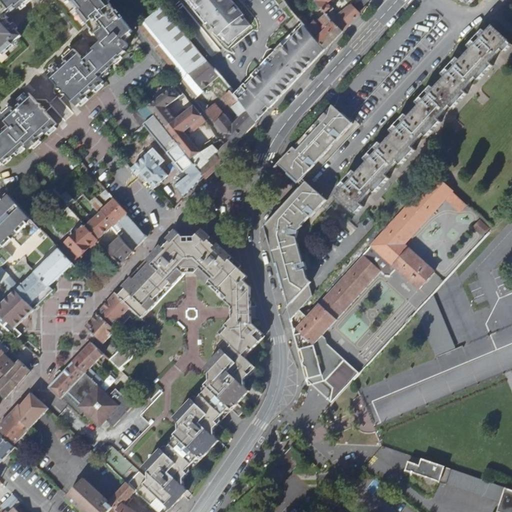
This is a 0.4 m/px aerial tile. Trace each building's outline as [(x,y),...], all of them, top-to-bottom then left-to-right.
[(0,0),(0,168),(16,155),(17,156),(27,146),(31,150),(42,140),(41,139),(46,134),(47,136),(58,126),(30,95),(19,105),(20,106),(15,111),(10,116),(4,121),(10,127),(0,136),(0,57),(22,37),(12,26),(8,21),(3,16),(10,10),(13,13),(18,8),(19,10),(25,5),(29,2),(31,0),(69,0),(95,30),(100,37),(104,42),(84,60),(78,53),(73,58),(70,61),(68,63),(63,68),(61,66),(50,76),(78,107),(89,98),(87,96),(93,92),(94,93),(105,84),(101,79),(112,69),(111,68),(127,54),(124,50),(126,50),(127,49),(128,47),(128,45),(128,44),(121,36),(128,28),(115,13),(103,0),(0,0)] [(193,0),(200,8),(198,10),(209,23),(219,36),(222,34),(230,44),(250,27),(242,18),(244,16),(230,0),(193,0)] [(314,0),(327,15),(342,33),(360,14),(353,5),(339,17),(335,13),(337,11),(331,4),(335,0),(314,0)] [(139,28),(195,97),(218,77),(162,9),(139,28)] [(324,50),(325,51),(335,40),(342,33),(327,15),(320,21),(327,30),(323,33),(315,23),(311,27),(308,24),(305,26),(324,50)] [(305,26),(284,47),(282,45),(273,54),(274,55),(270,59),(268,57),(260,66),(261,67),(252,76),(233,95),(245,109),(256,123),(265,113),(274,104),(272,101),(275,98),(277,100),(282,95),(283,93),(285,90),(284,89),(296,76),(297,78),(299,76),(302,74),(307,69),(305,67),(313,59),(314,60),(316,59),(324,50),(305,26)] [(447,79),(436,90),(432,86),(427,92),(431,96),(426,101),(422,97),(416,103),(420,107),(410,119),(406,115),(401,120),(405,125),(400,130),(395,126),(390,132),(395,136),(385,147),(380,142),(375,149),(379,152),(374,158),(370,154),(365,160),(369,163),(358,175),(354,171),(349,177),(353,181),(348,186),(344,182),(338,188),(343,192),(338,198),(353,212),(357,215),(365,207),(360,203),(363,200),(372,191),(376,195),(390,179),(386,175),(389,172),(398,162),(402,166),(416,151),(412,147),(415,144),(424,134),(428,138),(443,122),(438,119),(441,115),(450,106),(454,110),(469,94),(464,90),(467,88),(475,78),(480,82),(493,68),(488,64),(491,61),(501,50),(506,54),(511,47),(511,44),(494,28),(488,34),(484,30),(479,35),(483,39),(478,45),(474,41),(468,47),(473,51),(462,62),(458,58),(453,63),(457,67),(452,74),(447,70),(442,75),(447,79)] [(183,94),(175,85),(146,108),(154,117),(164,130),(176,121),(165,108),(183,94)] [(231,140),(235,145),(247,132),(256,123),(245,109),(233,95),(231,92),(223,99),(232,109),(230,110),(240,121),(237,123),(231,116),(229,117),(228,115),(226,116),(216,104),(207,112),(231,140)] [(335,105),(288,156),(281,165),(283,167),(300,183),(318,164),(324,158),(333,148),(339,142),(354,124),(350,120),(335,105)] [(139,111),(148,123),(154,117),(146,108),(145,106),(139,111)] [(176,121),(164,130),(174,143),(176,141),(191,160),(200,155),(183,134),(202,117),(193,107),(176,121)] [(133,117),(141,127),(144,125),(147,123),(138,113),(133,117)] [(173,164),(173,166),(181,174),(177,178),(177,181),(178,183),(174,187),(185,198),(204,178),(206,180),(209,176),(224,162),(233,154),(225,145),(216,153),(211,147),(200,155),(191,160),(176,141),(174,143),(164,130),(154,117),(148,123),(147,123),(144,125),(168,155),(174,162),(173,164)] [(225,145),(233,154),(238,149),(235,145),(231,140),(225,145)] [(153,151),(132,170),(137,176),(139,175),(155,189),(167,177),(161,171),(163,169),(163,166),(162,165),(164,163),(153,151)] [(436,175),(295,328),(294,332),(298,347),(300,349),(299,352),(301,359),(304,361),(303,363),(304,365),(306,366),(304,369),(306,376),(309,378),(307,380),(309,384),(326,380),(333,372),(341,363),(337,354),(327,344),(326,338),(322,334),(381,270),(386,274),(391,274),(397,268),(418,289),(435,271),(404,243),(452,190),(436,175)] [(268,225),(268,229),(288,308),(293,303),(299,296),(310,284),(312,282),(310,280),(307,269),(309,269),(306,261),(304,262),(298,238),(300,231),(297,230),(303,224),(304,225),(312,216),(312,217),(317,212),(321,207),(328,200),(318,191),(308,183),(268,225)] [(101,194),(106,200),(110,196),(105,190),(101,194)] [(60,199),(69,209),(72,206),(70,204),(69,205),(62,197),(60,199)] [(0,209),(0,268),(2,267),(3,266),(13,256),(4,247),(13,238),(22,247),(41,229),(13,198),(1,209),(0,209)] [(101,213),(113,226),(117,222),(138,245),(139,246),(141,245),(142,243),(147,238),(146,237),(113,200),(102,212),(95,204),(93,206),(100,214),(101,213)] [(73,213),(76,217),(80,221),(83,218),(76,210),(73,213)] [(83,224),(85,227),(97,240),(111,228),(113,226),(101,213),(100,214),(89,224),(86,221),(83,224)] [(85,227),(67,244),(80,257),(97,240),(85,227)] [(134,277),(116,296),(138,317),(142,320),(183,276),(195,275),(215,294),(218,291),(226,299),(224,302),(231,309),(231,321),(225,328),(227,331),(221,338),(227,344),(230,347),(224,354),(221,351),(203,370),(207,374),(206,382),(213,388),(241,414),(243,412),(236,405),(248,392),(245,390),(245,382),(249,377),(246,374),(252,367),(245,360),(242,357),(248,351),(251,353),(263,341),(263,337),(251,326),(250,290),(243,283),(246,279),(237,271),(240,268),(201,232),(194,240),(191,240),(182,240),(174,233),(134,277)] [(106,251),(120,266),(126,260),(133,252),(132,251),(120,238),(106,251)] [(357,248),(336,271),(341,275),(362,252),(357,248)] [(60,249),(35,272),(49,287),(73,264),(60,249)] [(30,305),(34,309),(43,301),(53,291),(49,287),(35,272),(19,287),(9,276),(1,283),(9,290),(12,287),(30,305)] [(0,324),(4,328),(9,323),(15,329),(25,321),(35,310),(34,309),(30,305),(12,287),(9,290),(1,283),(0,281),(0,324)] [(310,284),(299,296),(306,303),(314,295),(312,289),(310,284)] [(215,294),(224,302),(226,299),(218,291),(215,294)] [(105,307),(99,314),(116,331),(120,335),(124,331),(117,324),(126,314),(134,321),(138,317),(116,296),(105,307)] [(293,303),(291,308),(291,312),(292,313),(293,317),(306,303),(299,296),(293,303)] [(418,313),(435,357),(455,349),(433,296),(418,313)] [(87,328),(104,344),(116,331),(99,314),(91,324),(87,328)] [(225,328),(218,335),(221,338),(227,331),(225,328)] [(151,329),(143,336),(148,341),(156,333),(151,329)] [(141,338),(133,347),(138,352),(146,343),(141,338)] [(127,341),(109,360),(120,370),(138,352),(133,347),(127,341)] [(92,343),(81,355),(73,363),(128,415),(136,406),(117,389),(112,395),(102,386),(106,381),(92,368),(104,355),(92,343)] [(227,344),(221,351),(224,354),(230,347),(227,344)] [(0,368),(18,385),(31,371),(28,369),(26,367),(20,361),(16,366),(0,350),(0,368)] [(248,351),(242,357),(245,360),(251,353),(248,351)] [(138,352),(121,372),(138,388),(156,369),(138,352)] [(49,388),(82,419),(87,414),(102,428),(111,418),(119,425),(128,415),(73,363),(60,376),(49,388)] [(252,367),(246,374),(249,377),(256,370),(252,367)] [(0,379),(1,381),(0,382),(0,394),(6,400),(12,393),(18,385),(0,368),(0,379)] [(333,372),(326,380),(329,383),(333,387),(341,379),(333,372)] [(333,387),(331,392),(333,395),(334,397),(337,400),(349,386),(341,379),(333,387)] [(206,382),(197,393),(203,398),(213,388),(206,382)] [(203,398),(224,419),(230,412),(238,418),(241,414),(213,388),(203,398)] [(197,393),(189,401),(196,407),(203,398),(197,393)] [(8,418),(0,427),(0,433),(14,447),(49,410),(32,394),(27,400),(22,407),(20,405),(8,418)] [(185,419),(214,447),(218,443),(213,438),(213,431),(224,419),(203,398),(196,407),(185,419)] [(189,401),(173,419),(177,424),(177,425),(178,426),(185,419),(196,407),(189,401)] [(175,439),(165,450),(187,471),(197,460),(201,462),(214,447),(185,419),(178,426),(177,425),(177,431),(173,436),(175,439)] [(14,447),(0,433),(0,464),(15,448),(14,447)] [(173,436),(163,448),(165,450),(175,439),(173,436)] [(254,511),(303,458),(292,449),(230,511),(254,511)] [(148,473),(148,479),(147,477),(145,478),(175,506),(188,492),(183,488),(183,480),(187,476),(184,473),(187,471),(165,450),(162,455),(159,452),(143,469),(148,473)] [(411,456),(408,463),(420,466),(422,460),(411,456)] [(197,460),(187,471),(190,473),(201,462),(197,460)] [(406,471),(439,483),(444,468),(422,460),(420,466),(408,463),(406,471)] [(444,468),(439,483),(485,498),(490,483),(444,468)] [(136,491),(159,511),(169,511),(175,506),(145,478),(143,478),(139,474),(129,485),(136,491)] [(110,502),(85,478),(68,497),(84,511),(109,511),(113,508),(108,504),(110,502)] [(133,511),(124,504),(136,491),(129,485),(126,483),(110,502),(108,504),(113,508),(109,511),(133,511)] [(490,483),(485,498),(500,504),(505,489),(505,488),(490,483)] [(500,504),(497,511),(511,511),(511,491),(511,492),(505,489),(500,504)] [(12,493),(0,505),(0,506),(5,511),(6,511),(10,511),(15,508),(15,509),(21,502),(12,493)]
